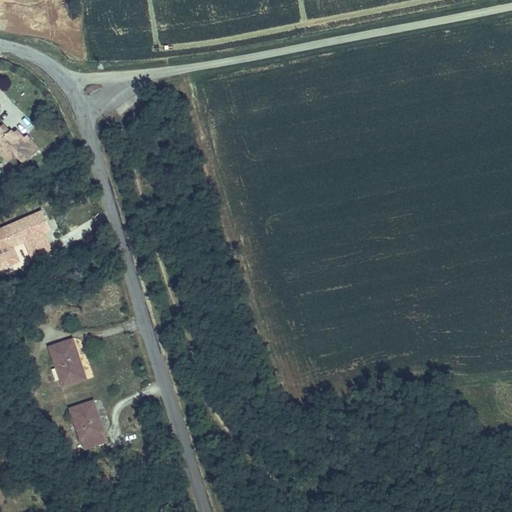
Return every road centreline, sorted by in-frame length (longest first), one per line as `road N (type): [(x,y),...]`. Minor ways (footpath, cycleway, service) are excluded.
road 1 (unclassified): [(76,95),(133,77),(511,6)]
road 2 (tertiary): [(76,95),(207,511)]
